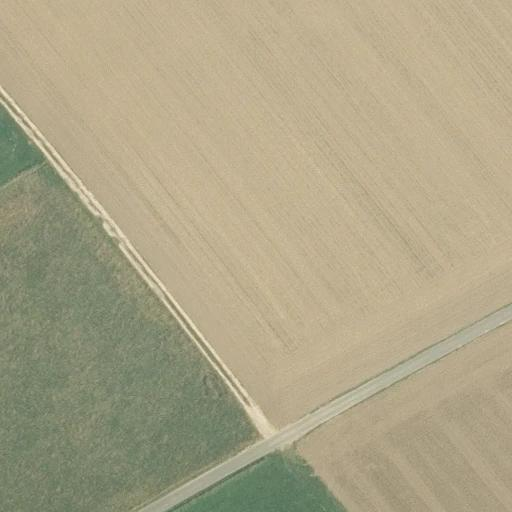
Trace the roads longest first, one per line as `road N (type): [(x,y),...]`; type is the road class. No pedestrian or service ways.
road 1 (track): [(285,438),(0,89)]
road 2 (track): [(511,324),(285,438)]
road 3 (track): [(156,511),(285,438)]
